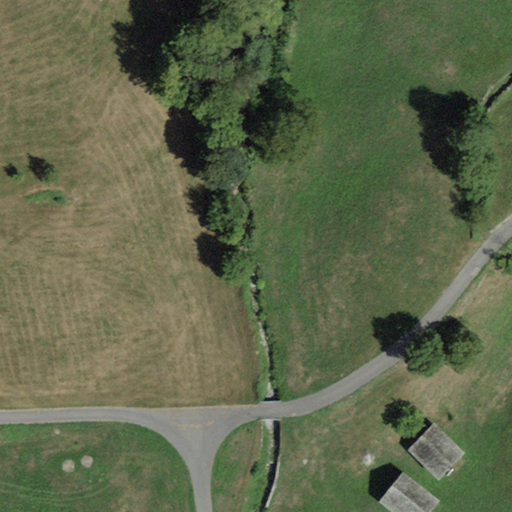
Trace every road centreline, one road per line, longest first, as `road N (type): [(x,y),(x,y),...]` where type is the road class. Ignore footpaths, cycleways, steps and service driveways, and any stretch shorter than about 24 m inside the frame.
road 1 (unclassified): [(194,417),(304,407),(362,377),(423,330),(511,226)]
road 2 (unclassified): [(0,417),(194,417)]
